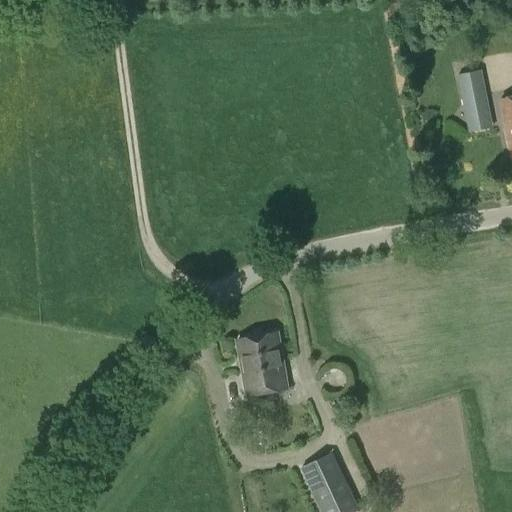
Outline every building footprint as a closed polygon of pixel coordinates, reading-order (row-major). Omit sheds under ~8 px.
[(490,116),(486,93),(461,98),(465,121),(490,116)] [(511,98),(501,101),(511,157),(511,156),(511,98)] [(247,395),(288,388),(280,338),(239,345),(247,395)] [(360,407),(355,395),(343,400),(348,412),(360,407)] [(302,467),(323,511),(356,511),(359,511),(331,453),(302,467)]
